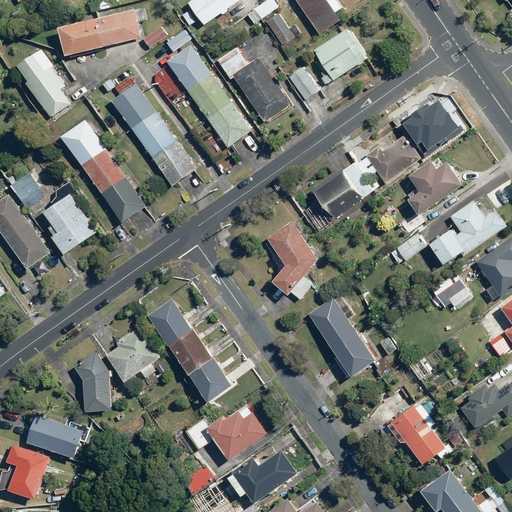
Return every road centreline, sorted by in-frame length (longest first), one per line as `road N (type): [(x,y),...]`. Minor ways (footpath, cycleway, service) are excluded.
road 1 (residential): [(189,232),(385,511)]
road 2 (residential): [(455,43),(189,232)]
road 3 (residential): [(189,232),(0,366)]
